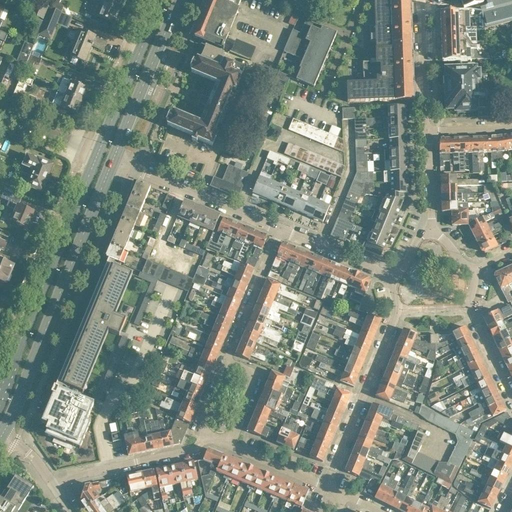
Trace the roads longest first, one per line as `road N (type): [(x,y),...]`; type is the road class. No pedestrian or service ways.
road 1 (secondary): [(0,435),(111,161)]
road 2 (secondary): [(97,152),(0,388)]
road 3 (residential): [(394,279),(396,308),(325,486)]
road 4 (residential): [(110,468),(102,426),(111,403),(127,395),(171,289)]
road 5 (residential): [(280,229),(111,161)]
road 6 (secondary): [(111,161),(179,0)]
road 7 (secondary): [(161,0),(97,152)]
road 8 (residential): [(226,360),(280,229)]
road 9 (unclassified): [(511,399),(468,307),(473,272)]
road 10 (residential): [(425,130),(420,0)]
road 11 (residential): [(394,279),(280,229)]
